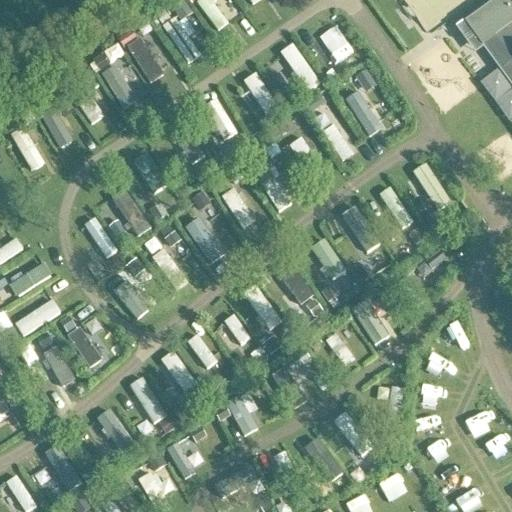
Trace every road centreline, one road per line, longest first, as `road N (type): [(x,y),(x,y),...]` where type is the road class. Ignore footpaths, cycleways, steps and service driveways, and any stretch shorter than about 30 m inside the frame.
road 1 (track): [(430,131),(159,331),(137,360),(0,470)]
road 2 (track): [(329,0),(110,155),(70,206),(62,238),(78,285),(148,345)]
road 3 (track): [(346,0),(496,228),(475,322),(511,397)]
road 4 (track): [(496,228),(471,254),(448,301),(404,345),(218,484),(206,511)]
